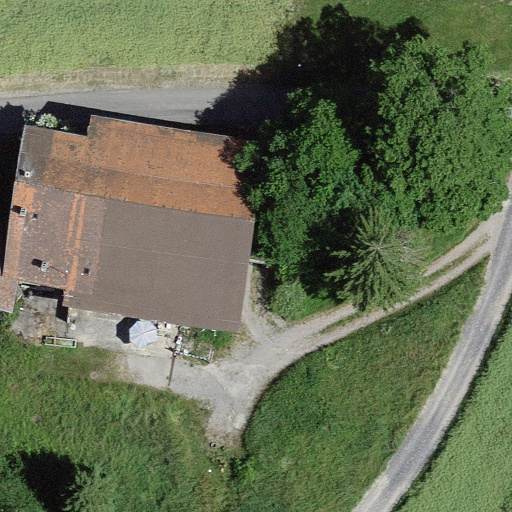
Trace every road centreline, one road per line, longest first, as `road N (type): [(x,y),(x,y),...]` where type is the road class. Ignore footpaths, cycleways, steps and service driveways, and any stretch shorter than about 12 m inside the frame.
road 1 (unclassified): [(0,120),(511,101)]
road 2 (track): [(511,222),(357,325),(287,351),(229,442),(220,511)]
